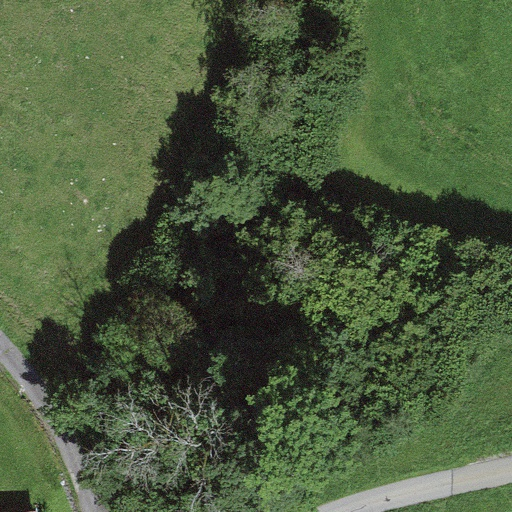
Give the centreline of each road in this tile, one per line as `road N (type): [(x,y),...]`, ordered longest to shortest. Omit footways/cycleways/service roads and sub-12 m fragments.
road 1 (track): [(92,511),(30,384),(0,352)]
road 2 (unclassified): [(511,475),(349,511)]
